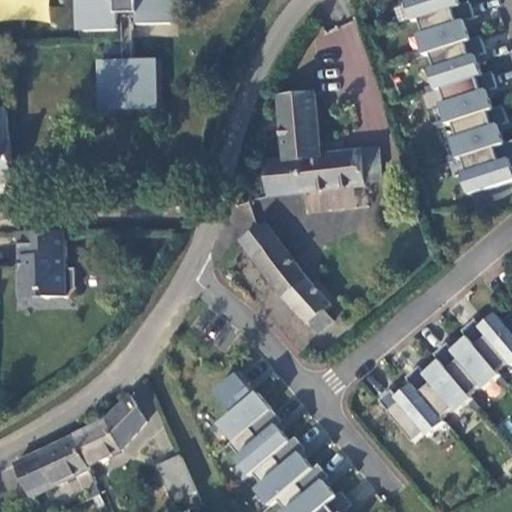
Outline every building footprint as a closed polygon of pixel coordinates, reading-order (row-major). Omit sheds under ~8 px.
[(0,0),(0,20),(49,22),(49,0),(0,0)] [(138,26),(171,25),(170,0),(83,0),(85,32),(118,32),(118,15),(138,14),(138,26)] [(416,22),(423,20),(463,6),(461,0),(414,0),(415,2),(410,3),(416,22)] [(463,6),(423,20),(428,34),(422,36),(427,51),(417,54),(419,60),(434,55),(474,41),(468,21),(477,18),(472,3),(463,6)] [(133,24),(123,24),(124,66),(106,66),(107,108),(153,106),(152,65),(134,65),(133,24)] [(474,41),(434,55),(438,69),(433,71),(437,86),(428,89),(430,94),(445,89),(486,76),(479,56),(488,53),(484,38),(474,41)] [(486,76),(445,89),(449,104),(444,105),(449,120),(439,124),(441,129),(456,125),(496,110),(491,92),(500,89),(495,73),(486,76)] [(287,158),(269,160),(273,191),(365,187),(366,154),(324,156),(321,95),(284,97),(287,158)] [(496,110),(456,125),(460,139),(455,141),(459,155),(450,158),(452,164),(465,160),(508,145),(501,126),(511,123),(506,107),(496,110)] [(0,182),(16,182),(10,110),(0,110),(0,182)] [(511,143),(508,145),(465,160),(470,174),(465,176),(471,196),(511,182),(511,143)] [(266,225),(246,238),(241,244),(251,257),(278,239),(266,225)] [(21,273),(21,295),(42,294),(46,299),(69,298),(78,289),(77,270),(68,270),(67,232),(20,234),(21,258),(24,258),(24,270),(21,273)] [(278,239),(251,257),(309,325),(314,322),(323,334),(336,323),(326,310),(331,304),(278,239)] [(469,337),(500,371),(511,361),(511,362),(511,330),(498,314),(484,326),(477,319),(464,330),(469,337)] [(442,360),(472,394),(484,384),(487,388),(502,374),(500,371),(469,337),(455,349),(449,343),(436,354),(442,360)] [(415,384),(445,417),(456,408),(459,411),(475,398),(472,394),(442,360),(428,372),(422,365),(409,377),(415,384)] [(238,438),(276,408),(261,390),(259,392),(251,382),(253,380),(243,368),(219,388),(238,410),(224,421),(238,438)] [(448,421),(445,417),(415,384),(400,396),(394,389),(381,401),(415,441),(427,431),(431,435),(448,421)] [(112,417),(77,434),(90,467),(121,451),(149,423),(134,394),(112,417)] [(253,474),(257,470),(295,439),(281,423),(286,419),(276,408),(238,438),(234,442),(243,453),(239,457),(253,474)] [(77,434),(16,463),(36,497),(91,470),(90,467),(77,434)] [(274,504),(281,498),(316,467),(304,452),(309,447),(299,435),(295,439),(257,470),(266,482),(260,487),(274,504)] [(180,503),(198,493),(183,458),(162,467),(180,503)] [(319,511),(340,494),(327,479),(332,475),(322,462),(316,467),(281,498),(291,509),(286,511),(319,511)] [(345,489),(340,494),(319,511),(346,511),(345,510),(355,502),(345,489)]
